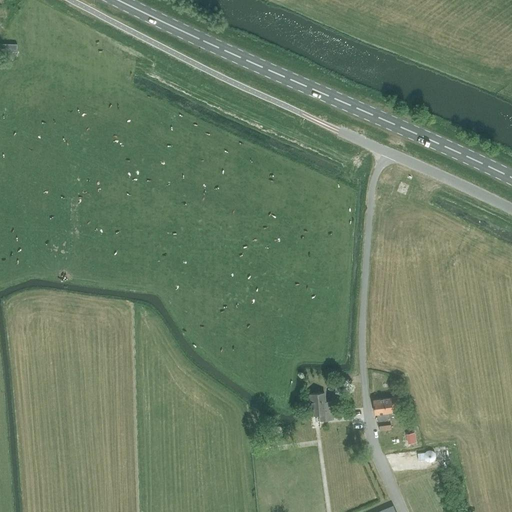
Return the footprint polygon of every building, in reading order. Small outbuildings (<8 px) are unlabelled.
[(13,52),(17,52),(17,44),(0,43),(0,51),(8,52),(13,52)] [(310,392),(312,414),(319,413),(320,419),(332,419),(332,405),(325,405),(324,391),(310,392)] [(373,400),(374,406),(375,414),(376,414),(377,421),(381,421),(389,420),(388,412),(392,412),(391,407),(398,406),(397,397),(373,400)] [(415,432),(407,434),(409,443),(417,442),(415,432)] [(302,446),(269,460),(284,495),(307,485),(304,478),(314,473),(302,446)] [(443,472),(446,472),(446,465),(433,465),(433,490),(444,490),(443,472)] [(454,511),(447,492),(405,507),(407,511),(454,511)] [(353,511),(346,495),(307,511),(353,511)]
